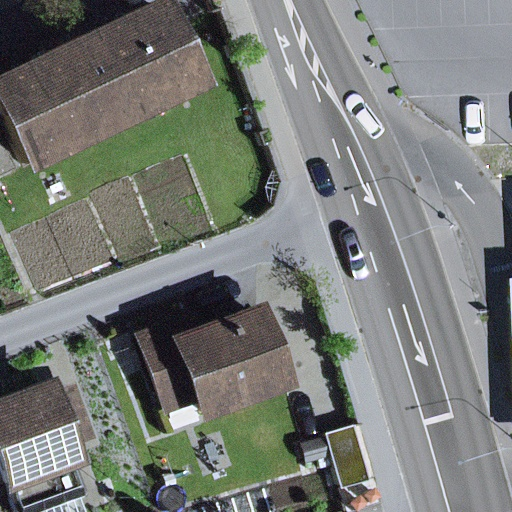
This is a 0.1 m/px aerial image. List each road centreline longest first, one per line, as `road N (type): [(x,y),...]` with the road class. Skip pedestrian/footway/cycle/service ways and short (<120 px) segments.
road 1 (residential): [(364,205),(0,339)]
road 2 (primary): [(364,205),(457,511)]
road 3 (primary): [(284,0),(364,205)]
